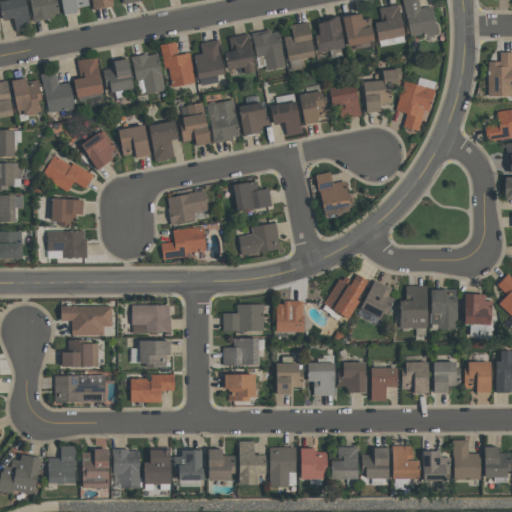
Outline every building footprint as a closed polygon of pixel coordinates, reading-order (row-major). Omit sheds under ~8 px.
[(0,14),(0,1),(8,0),(24,0),(30,28),(15,31),(13,18),(1,20),(0,14)] [(33,22),(28,0),(55,0),(58,13),(51,14),(52,18),(33,22)] [(63,14),(60,0),(86,0),(88,5),(76,8),(77,12),(63,14)] [(93,9),(91,0),(111,0),(113,5),(93,9)] [(430,5),(433,22),(435,22),(437,33),(422,36),(421,33),(409,36),(404,14),(403,14),(400,0),(417,0),(419,7),(430,5)] [(377,40),(373,22),(380,21),(377,8),(397,4),(403,35),(377,40)] [(360,19),(369,17),(373,41),(346,46),(341,17),(359,13),(360,19)] [(316,23),(327,21),(326,19),(337,17),(343,47),(316,52),(313,35),(318,34),(316,23)] [(283,37),(291,35),(289,24),(307,21),(311,39),(310,39),(313,56),(287,61),(283,43),(284,43),(283,37)] [(250,33),(269,29),(270,32),(276,31),(277,38),(278,38),(284,66),(265,70),(262,56),(254,57),(250,33)] [(226,70),(223,52),(230,50),(227,37),(247,33),(254,71),(243,73),(242,67),(226,70)] [(217,39),(223,74),(197,79),(193,55),(200,54),(199,43),(217,39)] [(188,53),(193,83),(170,87),(166,68),(163,69),(158,45),(174,42),(176,55),(188,53)] [(511,95),(488,95),(487,61),(499,61),(498,52),(511,52),(511,95)] [(130,57),(145,54),(146,56),(156,54),(163,90),(144,94),(141,80),(135,81),(130,57)] [(75,60),(95,57),(102,93),(76,98),(72,79),(79,78),(75,60)] [(110,92),(108,86),(105,87),(101,69),(113,67),(111,61),(126,58),(132,87),(110,92)] [(361,81),(382,80),(381,70),(398,69),(399,77),(396,77),(397,88),(390,88),(391,103),(379,104),(380,111),(364,112),(361,81)] [(73,108),(47,113),(39,75),(54,72),(56,84),(68,82),(73,108)] [(16,115),(10,80),(24,78),(24,81),(37,79),(41,100),(37,101),(39,112),(22,116),(22,114),(16,115)] [(0,80),(5,80),(12,115),(0,117),(0,80)] [(403,125),(406,113),(394,110),(402,80),(434,88),(428,111),(423,110),(418,130),(403,125)] [(340,118),(337,105),(331,106),(328,88),(354,83),(359,115),(340,118)] [(297,94),(319,90),(320,96),(325,95),(329,115),(316,117),(317,121),(303,124),(297,94)] [(232,139),(212,143),(205,104),(232,99),(238,135),(231,136),(232,139)] [(237,106),(264,100),(268,124),(261,126),(262,128),(258,128),(259,132),(243,135),(237,106)] [(273,124),(269,106),(294,101),(301,132),(286,135),(283,122),(273,124)] [(209,143),(195,145),(194,139),(182,141),(179,124),(182,123),(181,117),(187,115),(185,105),(201,102),(209,143)] [(510,138),(486,141),(483,125),(498,123),(496,112),(511,109),(511,132),(509,133),(510,138)] [(173,157),(154,160),(147,124),(173,120),(176,138),(170,140),(173,157)] [(149,155),(135,158),(134,153),(122,155),(117,129),(143,124),(149,155)] [(0,156),(0,129),(13,129),(13,156),(0,156)] [(80,144),(102,129),(115,148),(109,152),(111,154),(110,155),(112,158),(97,169),(80,144)] [(93,175),(84,189),(72,182),(67,191),(40,175),(53,155),(70,166),(72,162),(93,175)] [(0,162),(19,162),(19,178),(13,178),(13,185),(6,185),(6,189),(0,189),(0,162)] [(343,181),(348,206),(322,211),(314,175),(329,172),(331,183),(343,181)] [(511,199),(504,199),(504,193),(503,193),(503,182),(504,182),(504,177),(511,176),(511,199)] [(232,184),(256,180),(257,189),(267,188),(270,205),(236,211),(232,184)] [(206,209),(193,212),(195,219),(175,223),(175,224),(170,225),(166,208),(168,208),(166,198),(203,190),(206,209)] [(0,195),(22,195),(22,208),(14,208),(14,222),(0,222),(0,195)] [(74,213),(74,226),(56,225),(56,221),(50,220),(51,198),(82,200),(81,214),(74,213)] [(237,235),(251,233),(249,226),(275,222),(279,249),(241,255),(237,235)] [(205,250),(184,253),(185,256),(162,259),(160,243),(173,241),(172,229),(202,226),(205,250)] [(82,230),(82,237),(86,237),(86,257),(61,257),(61,251),(46,251),(46,230),(82,230)] [(0,231),(21,231),(21,258),(0,258),(0,231)] [(511,316),(498,303),(506,295),(496,285),(506,273),(511,278),(511,316)] [(343,276),(351,281),(355,274),(366,280),(354,299),(357,301),(346,318),(322,303),(337,278),(340,280),(343,276)] [(379,318),(358,308),(372,281),(382,286),(382,285),(389,288),(386,295),(393,299),(385,314),(382,312),(379,318)] [(425,285),(425,327),(399,328),(399,300),(404,300),(404,285),(425,285)] [(456,329),(436,329),(436,324),(429,324),(429,289),(456,289),(456,329)] [(462,324),(463,293),(484,294),(483,300),(491,301),(490,325),(462,324)] [(275,332),(302,332),(302,300),(275,301),(275,332)] [(167,304),(167,315),(169,315),(169,332),(163,332),(163,331),(145,331),(145,324),(130,324),(130,304),(167,304)] [(222,331),(222,313),(235,313),(235,304),(262,304),(262,330),(222,331)] [(71,334),(71,320),(59,320),(59,305),(111,305),(111,326),(102,325),(102,334),(71,334)] [(232,338),(256,338),(256,364),(240,365),(240,366),(222,366),(221,347),(232,347),(232,338)] [(97,365),(61,366),(61,352),(67,351),(67,339),(84,339),(84,343),(96,343),(97,365)] [(165,367),(145,367),(145,363),(138,363),(138,341),(169,340),(169,354),(165,354),(165,367)] [(510,350),(510,362),(511,361),(511,389),(508,389),(508,392),(495,392),(495,391),(494,391),(493,374),(494,374),(494,361),(499,361),(499,351),(510,350)] [(446,392),(432,392),(432,362),(454,361),(454,368),(458,368),(458,385),(446,385),(446,392)] [(489,392),(475,392),(475,388),(462,388),(462,368),(466,368),(466,362),(489,361),(489,392)] [(306,362),(333,362),(333,395),(312,395),(312,381),(306,381),(306,362)] [(364,362),(364,375),(365,375),(365,392),(346,392),(346,388),(344,388),(344,386),(336,386),(337,369),(341,369),(341,362),(364,362)] [(403,362),(426,362),(427,393),(412,393),(412,389),(400,389),(400,368),(403,368),(403,362)] [(289,387),(289,394),(275,394),(274,363),(297,363),(297,370),(301,370),(301,387),(289,387)] [(396,386),(384,386),(384,401),(369,401),(369,368),(395,368),(396,386)] [(160,401),(129,402),(129,378),(148,378),(148,374),(172,374),(172,389),(159,389),(160,401)] [(223,374),(254,374),(254,397),(247,397),(247,400),(227,400),(227,389),(223,389),(223,374)] [(53,402),(53,375),(77,375),(77,383),(103,383),(104,402),(53,402)] [(466,440),(466,453),(478,453),(478,479),(452,479),(452,456),(451,456),(451,440),(466,440)] [(238,484),(237,441),(253,441),(253,455),(264,454),(264,473),(256,473),(256,484),(238,484)] [(73,483),(47,483),(47,457),(59,457),(59,445),(75,445),(75,462),(73,462),(73,483)] [(417,478),(391,479),(391,446),(411,446),(411,454),(406,454),(406,460),(417,460),(417,478)] [(268,487),(268,447),(295,447),(295,472),(287,472),(287,487),(268,487)] [(325,451),(325,471),(321,471),(321,479),(299,479),(298,447),(313,447),(313,451),(325,451)] [(356,447),(356,478),(329,479),(329,460),(337,460),(337,447),(356,447)] [(387,478),(364,478),(364,472),(360,472),(360,454),(372,454),(372,447),(387,447),(387,478)] [(509,453),(509,470),(505,470),(505,477),(483,477),(483,447),(497,447),(497,453),(509,453)] [(107,487),(81,487),(81,452),(93,452),(93,448),(107,448),(107,487)] [(138,450),(138,488),(119,488),(119,473),(112,473),(112,449),(127,449),(127,450),(138,450)] [(169,449),(169,484),(143,484),(143,462),(148,462),(148,449),(169,449)] [(200,480),(177,480),(177,473),(172,473),(172,456),(180,456),(180,449),(200,449),(200,480)] [(221,455),(234,455),(234,473),(229,473),(229,479),(207,479),(207,449),(221,449),(221,455)] [(421,481),(421,451),(438,451),(438,455),(441,455),(441,457),(449,457),(449,473),(445,473),(445,481),(421,481)] [(0,491),(0,471),(2,472),(3,466),(9,467),(11,458),(19,460),(20,454),(39,457),(34,487),(33,487),(32,494),(12,491),(12,494),(0,491)]
